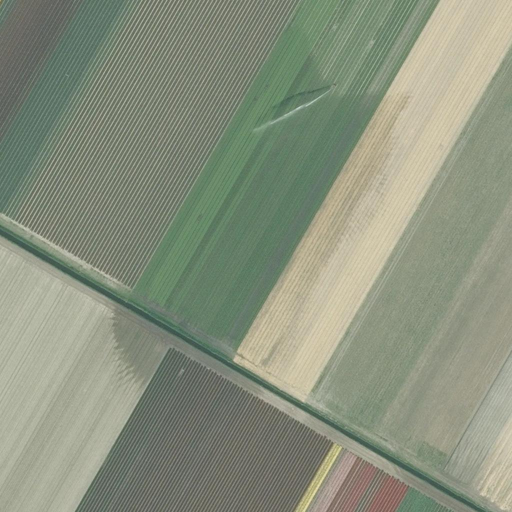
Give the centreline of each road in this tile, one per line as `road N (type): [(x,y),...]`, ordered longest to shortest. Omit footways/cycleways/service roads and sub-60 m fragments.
road 1 (track): [(0,223),(497,511)]
road 2 (track): [(466,511),(0,241)]
